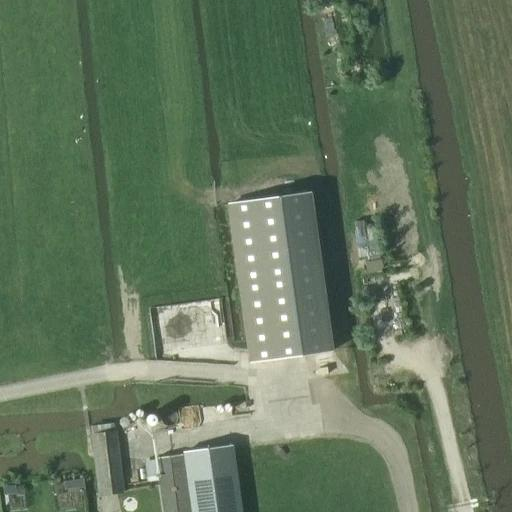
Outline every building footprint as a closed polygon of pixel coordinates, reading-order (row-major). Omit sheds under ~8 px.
[(227,203),(249,363),(334,351),(312,191),(227,203)] [(98,494),(122,491),(116,432),(93,435),(98,494)] [(163,511),(241,511),(232,446),(184,453),(184,455),(156,458),(163,511)] [(84,478),(63,481),(64,489),(85,487),(84,478)] [(15,485),(3,486),(4,495),(16,493),(15,485)]
